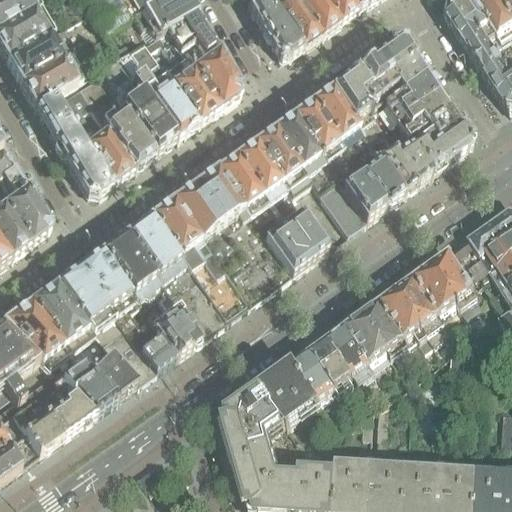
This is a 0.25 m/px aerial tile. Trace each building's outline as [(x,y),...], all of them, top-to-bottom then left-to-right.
[(0,0),(0,8),(15,0),(0,0)] [(42,17),(32,0),(15,0),(0,8),(0,41),(40,18),(42,17)] [(132,26),(179,0),(119,0),(88,18),(102,43),(132,26)] [(197,24),(183,0),(179,0),(132,26),(141,40),(147,36),(154,49),(155,48),(166,42),(197,24)] [(302,60),(269,10),(263,0),(238,0),(278,68),(289,70),(302,60)] [(289,0),(263,0),(269,10),(302,60),(320,47),(289,0)] [(339,34),(316,0),(289,0),(320,47),(339,34)] [(358,20),(344,0),(316,0),(339,34),(358,20)] [(376,9),(370,0),(344,0),(358,20),(376,9)] [(370,0),(376,9),(389,0),(370,0)] [(511,50),(511,35),(490,0),(479,0),(470,6),(501,57),(511,50)] [(511,0),(490,0),(511,35),(511,0)] [(511,70),(507,62),(502,65),(499,59),(501,57),(470,6),(450,19),(447,30),(508,122),(511,122),(511,70)] [(49,45),(54,42),(40,18),(0,41),(0,58),(7,69),(49,45)] [(206,59),(215,54),(197,24),(166,42),(186,70),(201,59),(206,59)] [(221,119),(194,80),(186,70),(166,42),(155,48),(170,69),(159,77),(165,85),(162,87),(198,135),(221,119)] [(63,70),(49,45),(7,69),(21,94),(63,70)] [(426,84),(407,54),(406,55),(397,53),(397,52),(360,79),(380,108),(397,95),(401,102),(426,84)] [(198,135),(162,87),(165,85),(159,77),(141,55),(129,62),(124,53),(112,59),(117,69),(176,151),(198,135)] [(240,97),(230,79),(229,79),(215,54),(206,59),(201,59),(208,69),(194,80),(221,119),(238,107),(240,104),(241,100),(240,97)] [(55,107),(82,91),(68,67),(63,70),(21,94),(35,119),(55,107)] [(176,151),(117,69),(100,79),(110,93),(111,92),(119,105),(115,108),(156,166),(176,151)] [(374,121),(370,115),(380,108),(360,79),(331,99),(368,154),(383,145),(381,141),(382,141),(375,131),(370,123),(374,121)] [(394,133),(438,102),(426,84),(401,102),(374,121),(370,123),(375,131),(388,123),(394,133)] [(156,166),(115,108),(100,86),(79,99),(79,100),(90,119),(101,136),(134,181),(156,166)] [(379,171),(368,154),(331,99),(293,127),(338,191),(346,185),(346,186),(357,178),(375,203),(386,218),(405,205),(380,170),(379,171)] [(134,181),(101,136),(93,143),(81,124),(90,119),(79,100),(58,113),(79,150),(112,197),(134,181)] [(425,138),(450,120),(438,102),(394,133),(382,141),(381,141),(383,145),(392,159),(425,138)] [(112,197),(79,150),(58,113),(55,107),(35,119),(86,205),(88,207),(91,209),(94,209),(98,207),(112,197)] [(467,160),(469,150),(470,150),(450,120),(425,138),(430,145),(412,157),(432,185),(468,160),(467,160)] [(338,191),(293,127),(274,141),(310,194),(318,205),(336,192),(338,191)] [(310,194),(274,141),(254,154),(289,204),(291,207),(310,194)] [(289,204),(254,154),(235,168),(272,221),(276,218),(274,214),(289,204)] [(432,185),(412,157),(398,166),(394,161),(380,170),(405,205),(417,196),(430,186),(430,187),(432,185)] [(0,187),(15,177),(4,159),(0,160),(0,187)] [(272,221),(235,168),(217,181),(253,234),(272,221)] [(50,236),(15,177),(0,187),(0,188),(8,203),(0,208),(0,256),(10,271),(47,245),(49,243),(50,240),(50,236)] [(386,218),(375,203),(357,178),(346,186),(351,193),(342,200),(365,233),(386,218)] [(266,253),(258,240),(253,234),(217,181),(173,213),(248,317),(290,286),(266,253)] [(337,193),(318,206),(346,247),(347,246),(365,233),(342,200),(337,193)] [(248,317),(173,213),(151,228),(194,291),(199,299),(226,333),(248,317)] [(325,261),(293,215),(278,226),(285,235),(281,237),(307,274),(325,261)] [(480,271),(511,248),(511,223),(510,223),(488,238),(451,265),(462,283),(480,271)] [(194,291),(151,228),(127,246),(159,293),(162,298),(200,351),(226,333),(199,299),(192,303),(190,300),(194,297),(191,293),(194,291)] [(307,274),(281,237),(278,239),(272,230),(258,240),(266,253),(290,286),(307,274)] [(335,254),(326,242),(319,247),(327,258),(327,259),(328,259),(328,260),(336,254),(335,253),(335,254)] [(159,293),(127,246),(102,264),(119,289),(134,310),(136,314),(143,309),(148,312),(151,309),(155,306),(160,303),(158,300),(162,298),(159,293)] [(511,248),(480,271),(490,286),(511,270),(511,248)] [(0,278),(10,271),(0,256),(0,278)] [(128,324),(138,316),(136,314),(134,310),(119,289),(102,264),(79,280),(116,334),(156,383),(175,369),(155,341),(151,335),(142,341),(128,324)] [(479,309),(462,283),(451,265),(433,278),(461,320),(461,322),(479,309)] [(501,302),(511,294),(511,270),(490,286),(501,302)] [(461,320),(433,278),(415,291),(443,333),(461,320)] [(156,383),(116,334),(79,280),(56,297),(90,347),(137,396),(156,383)] [(443,333),(415,291),(379,316),(407,358),(418,350),(425,360),(433,355),(428,348),(445,336),(443,333)] [(511,294),(501,302),(511,318),(511,294)] [(137,396),(90,347),(56,297),(31,315),(68,368),(73,371),(116,411),(137,396)] [(175,369),(176,369),(200,351),(162,298),(158,300),(160,303),(155,306),(157,308),(152,311),(167,333),(155,341),(175,369)] [(68,368),(31,315),(1,336),(38,372),(48,382),(68,368)] [(407,358),(379,316),(364,327),(375,344),(391,369),(393,368),(393,369),(407,359),(407,358)] [(511,349),(511,348),(511,325),(510,322),(487,337),(493,347),(504,339),(511,349)] [(391,369),(375,344),(364,327),(346,340),(372,381),(373,382),(375,380),(391,369)] [(13,391),(38,372),(1,336),(0,336),(0,400),(3,398),(14,411),(23,405),(13,391)] [(372,381),(346,340),(329,352),(355,393),(372,381)] [(356,396),(355,393),(329,352),(311,365),(336,403),(339,408),(356,396)] [(336,403),(311,365),(293,378),(319,414),(336,403)] [(116,411),(73,371),(55,388),(59,391),(95,426),(116,411)] [(267,447),(283,435),(287,440),(320,416),(319,414),(293,378),(227,425),(228,433),(224,434),(237,477),(272,467),(267,447)] [(55,388),(52,384),(46,388),(52,397),(59,391),(55,388)] [(52,397),(46,388),(40,393),(46,401),(52,397)] [(95,426),(59,391),(52,397),(46,401),(39,406),(34,410),(62,449),(95,426)] [(46,401),(40,393),(33,397),(39,406),(46,401)] [(39,406),(33,397),(27,402),(33,411),(34,410),(39,406)] [(379,417),(389,410),(393,406),(390,401),(371,415),(374,420),(379,418),(379,417)] [(62,449),(34,410),(33,411),(27,402),(23,405),(14,411),(20,420),(13,424),(10,427),(26,448),(39,466),(62,449)] [(459,420),(460,409),(447,408),(447,420),(449,420),(459,420)] [(389,423),(389,410),(379,417),(379,418),(379,422),(389,423)] [(20,420),(14,411),(7,416),(13,424),(20,420)] [(13,424),(7,416),(1,420),(7,429),(10,427),(13,424)] [(372,433),(373,421),(363,428),(363,432),(372,433)] [(0,466),(26,448),(10,427),(7,429),(1,434),(0,434),(0,466)] [(0,493),(39,466),(26,448),(0,466),(0,493)] [(387,460),(387,449),(377,449),(377,459),(383,460),(387,460)] [(460,473),(461,454),(457,453),(447,453),(446,472),(460,473)] [(302,469),(302,458),(290,462),(302,469)] [(336,511),(339,484),(336,484),(299,482),(298,488),(278,487),(272,467),(237,477),(246,511),(336,511)] [(166,491),(155,476),(139,488),(150,503),(166,491)] [(404,511),(407,482),(336,478),(336,484),(339,484),(336,511),(404,511)] [(475,511),(477,487),(407,482),(404,511),(475,511)] [(511,511),(511,488),(477,487),(475,511),(511,511)]
